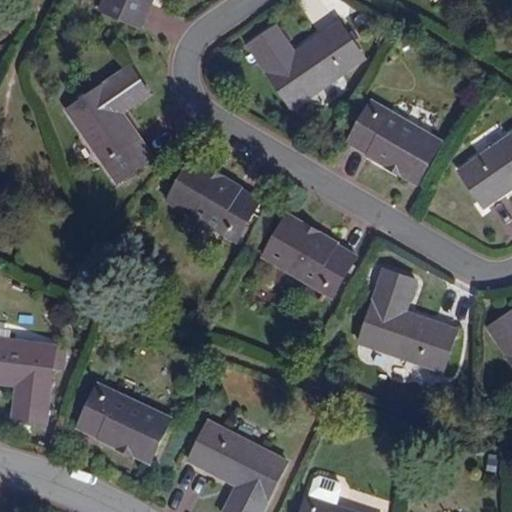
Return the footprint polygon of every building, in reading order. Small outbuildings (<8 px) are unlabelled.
[(104,0),(99,11),(141,30),(154,0),(104,0)] [(248,47),(293,110),(365,61),(339,23),(294,53),(276,28),(248,47)] [(65,112),(116,182),(153,156),(124,113),(149,95),(128,66),(65,112)] [(349,142),(418,180),(440,143),(371,104),(349,142)] [(511,134),(459,171),(485,209),(511,190),(511,134)] [(168,201),(237,240),(260,201),(191,162),(168,201)] [(264,256),(333,296),(356,258),(287,218),(264,256)] [(382,271),(358,345),(443,373),(457,331),(408,313),(416,282),(382,271)] [(511,313),(488,331),(511,365),(511,313)] [(0,339),(0,385),(16,387),(14,419),(48,422),(55,368),(65,368),(68,350),(58,348),(57,346),(0,339)] [(99,386),(80,425),(150,460),(170,421),(99,386)] [(209,422),(188,462),(234,488),(222,511),(261,511),(287,462),(209,422)] [(307,499),(303,511),(346,511),(336,509),(342,490),(339,485),(320,479),(315,481),(309,500),(307,499)]
